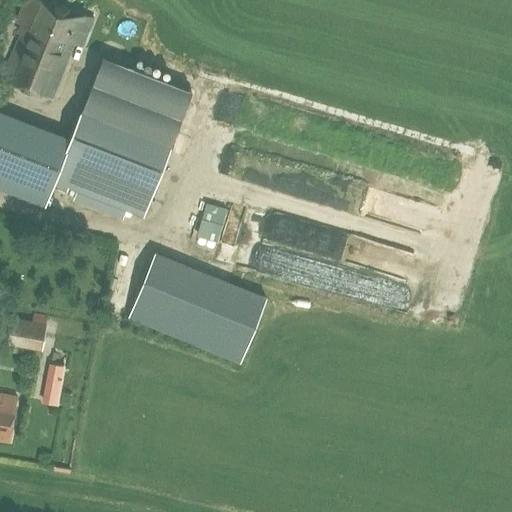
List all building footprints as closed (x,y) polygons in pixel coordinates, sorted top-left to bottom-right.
[(61,4),(50,0),(26,0),(19,17),(28,20),(16,48),(40,58),(61,4)] [(94,18),(61,4),(40,58),(16,48),(3,77),(53,98),(75,42),(83,46),(94,18)] [(192,89),(103,55),(80,116),(168,149),(192,89)] [(260,130),(295,138),(301,110),(266,102),(260,130)] [(0,185),(47,203),(54,185),(70,142),(0,115),(0,185)] [(80,116),(70,142),(54,185),(69,191),(70,187),(143,215),(168,149),(80,116)] [(234,170),(289,179),(292,158),(237,150),(234,170)] [(399,196),(304,174),(298,199),(394,220),(399,196)] [(182,194),(175,221),(225,234),(232,206),(182,194)] [(263,297),(155,252),(129,315),(237,359),(263,297)] [(48,322),(0,313),(0,341),(43,349),(48,322)] [(350,357),(371,357),(372,329),(351,329),(350,357)] [(48,372),(43,400),(61,404),(66,376),(48,372)] [(0,440),(10,442),(17,397),(0,393),(0,440)]
